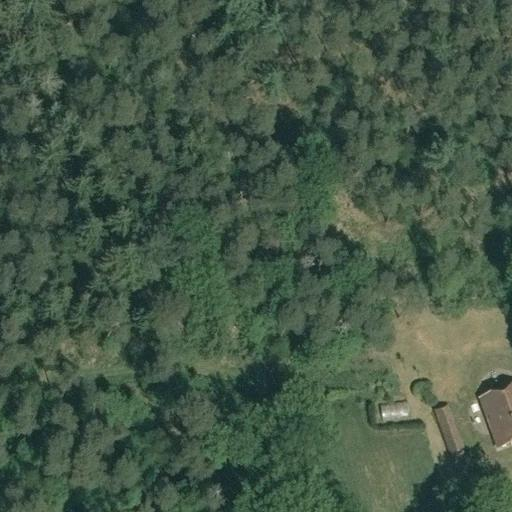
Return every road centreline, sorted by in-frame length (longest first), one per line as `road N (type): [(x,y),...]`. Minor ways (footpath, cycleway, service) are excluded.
road 1 (track): [(189,308),(248,511)]
road 2 (track): [(0,330),(189,308)]
